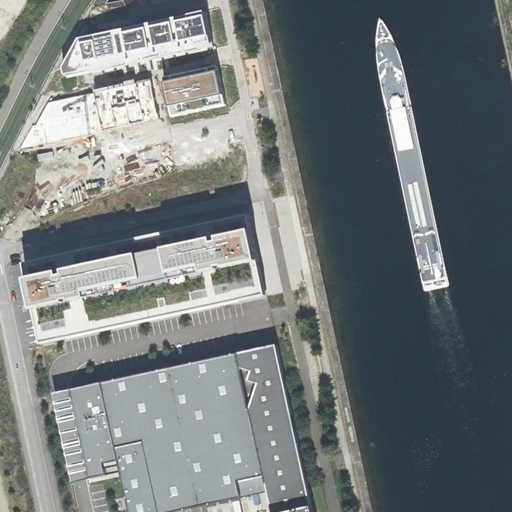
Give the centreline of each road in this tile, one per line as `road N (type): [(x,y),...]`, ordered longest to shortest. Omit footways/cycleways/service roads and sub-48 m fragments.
road 1 (residential): [(0,260),(265,199),(248,117)]
road 2 (residential): [(47,511),(0,296)]
road 3 (residential): [(248,117),(33,159)]
road 4 (residential): [(224,8),(97,29)]
